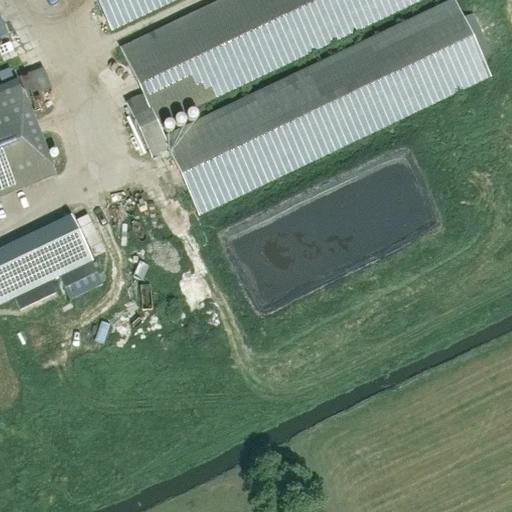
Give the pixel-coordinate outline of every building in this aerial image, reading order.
[(95,0),(110,30),(172,0),(95,0)] [(453,3),(162,140),(155,125),(418,0),(227,0),(120,51),(142,98),(126,106),(150,156),(165,149),(196,215),(488,76),(453,3)] [(0,198),(54,177),(17,84),(0,90),(0,198)] [(69,219),(0,251),(0,305),(57,278),(63,289),(96,274),(90,262),(69,219)] [(86,356),(182,317),(152,243),(125,254),(139,288),(92,308),(88,298),(74,304),(70,296),(63,299),(61,293),(20,309),(34,343),(90,320),(96,336),(81,342),(86,356)] [(194,248),(200,265),(216,259),(210,243),(194,248)] [(185,303),(212,294),(203,267),(175,276),(185,303)]
